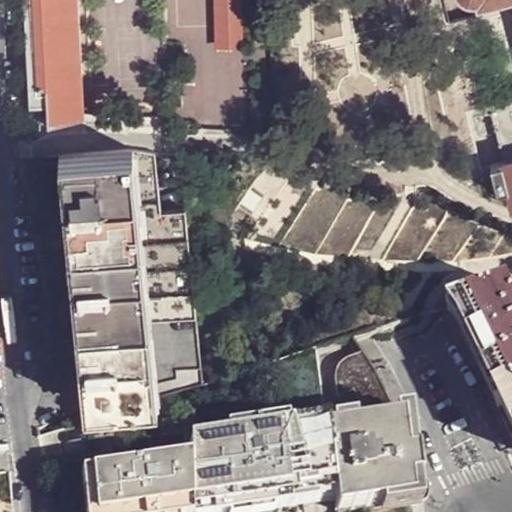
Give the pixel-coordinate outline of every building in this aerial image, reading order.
[(23,0),(24,2),(31,106),(39,106),(41,128),(82,120),(75,0),(23,0)] [(237,0),(208,0),(209,57),(238,57),(237,0)] [(511,46),(511,10),(503,13),(511,46)] [(511,161),(511,88),(501,92),(505,108),(492,112),(492,115),(505,163),(511,161)] [(134,152),(59,159),(84,409),(149,403),(203,387),(184,208),(157,211),(152,153),(134,152)] [(511,161),(505,163),(502,164),(511,200),(511,161)] [(511,288),(453,306),(472,344),(505,412),(511,425),(511,288)] [(357,357),(317,370),(324,428),(334,502),(335,511),(345,511),(422,503),(429,495),(430,489),(422,474),(389,402),(373,374),(369,369),(361,358),(357,357)] [(223,431),(224,440),(279,433),(278,424),(223,431)] [(190,461),(192,511),(260,511),(334,502),(324,428),(279,433),(224,440),(191,444),(190,461)] [(192,511),(190,461),(91,474),(94,511),(192,511)] [(94,511),(91,474),(82,475),(85,511),(94,511)]
